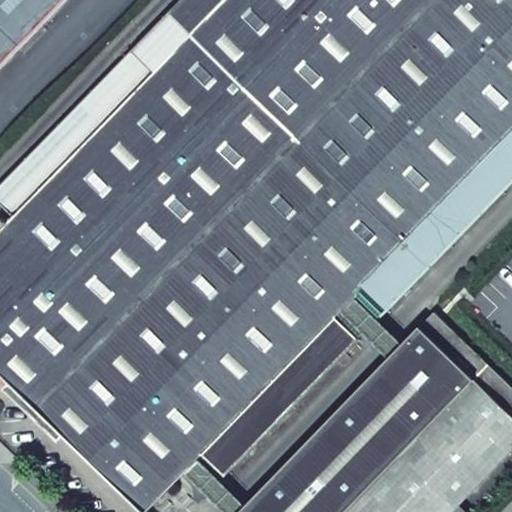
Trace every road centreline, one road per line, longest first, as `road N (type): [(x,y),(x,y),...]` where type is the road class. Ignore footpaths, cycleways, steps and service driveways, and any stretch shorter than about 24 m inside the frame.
road 1 (unknown): [(511,206),(217,511)]
road 2 (unknown): [(0,170),(165,0)]
road 3 (unknown): [(102,511),(0,427)]
